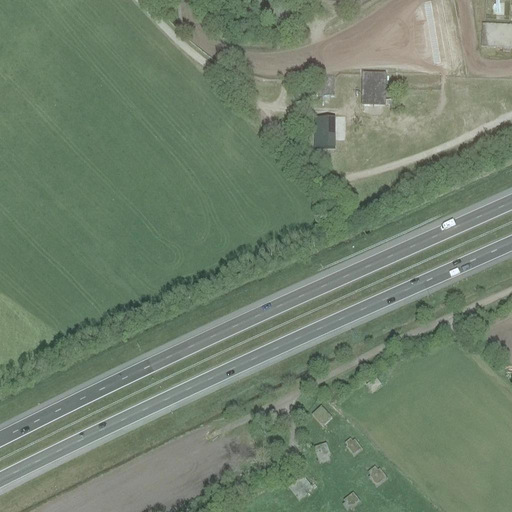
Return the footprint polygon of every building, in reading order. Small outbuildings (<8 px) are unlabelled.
[(511,25),(482,24),(481,48),(503,49),(503,52),(510,53),(511,49),(511,25)] [(386,74),(362,74),(362,106),(391,107),(391,101),(385,101),(386,74)] [(318,96),(335,96),(336,78),(319,77),(318,96)] [(314,120),(314,153),(335,153),(335,141),(335,120),(314,120)] [(376,380),(367,387),(372,393),(381,386),(376,380)] [(331,419),(320,407),(311,415),(322,427),(331,419)] [(346,446),(345,447),(353,457),(362,450),(354,440),(352,441),(350,439),(344,443),(346,446)] [(325,443),(312,448),(318,465),(329,461),(328,457),(330,456),(325,443)] [(376,488),(388,479),(380,470),(378,471),(375,467),(368,473),(371,477),(368,478),(376,488)] [(299,502),(317,488),(314,484),(311,486),(303,477),(288,489),(299,502)] [(347,511),(359,503),(352,493),(342,500),(344,503),(341,505),(346,511),(347,511)]
